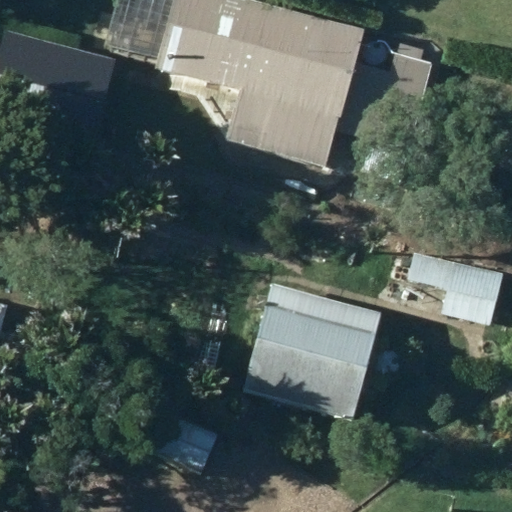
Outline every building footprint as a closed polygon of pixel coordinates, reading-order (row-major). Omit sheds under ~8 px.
[(274,0),(169,0),(152,64),(236,86),(222,136),(325,164),(336,125),(379,138),(386,116),(414,124),(434,53),(360,34),(363,24),(274,0)] [(6,34),(0,51),(0,113),(87,142),(111,68),(6,34)] [(441,309),(489,320),(501,272),(429,256),(423,280),(447,286),(441,309)] [(378,310),(270,279),(242,385),(350,414),(378,310)] [(11,309),(0,307),(0,354),(1,355),(11,309)] [(167,446),(205,465),(212,450),(175,431),(167,446)]
